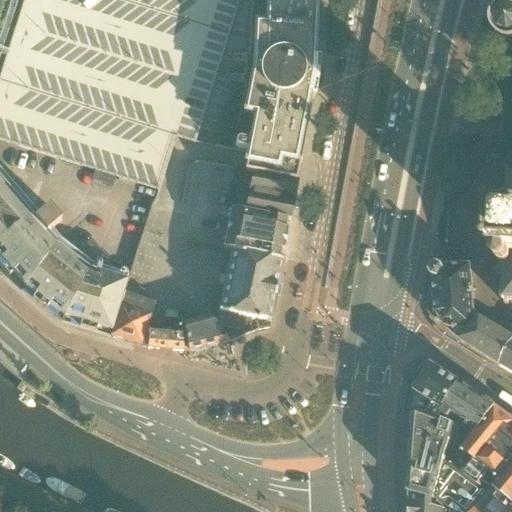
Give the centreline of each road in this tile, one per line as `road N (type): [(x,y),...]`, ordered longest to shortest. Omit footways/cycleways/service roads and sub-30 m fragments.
road 1 (secondary): [(386,326),(454,0)]
road 2 (secondary): [(420,0),(356,321)]
road 3 (unclassified): [(307,314),(359,0)]
road 4 (secondary): [(0,324),(98,407),(163,439)]
road 5 (secondary): [(163,439),(283,488),(346,483)]
road 6 (secondary): [(339,438),(242,453),(163,439)]
road 7 (residential): [(307,314),(297,363),(279,386),(251,393),(188,377)]
road 8 (secondary): [(346,483),(363,462),(386,326)]
road 9 (residential): [(511,394),(415,333),(386,326)]
